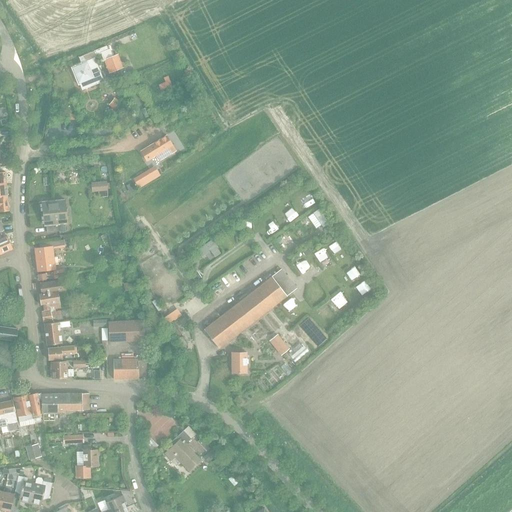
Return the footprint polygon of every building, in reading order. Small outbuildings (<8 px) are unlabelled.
[(71,66),(78,84),(94,77),(87,60),(96,56),(93,50),(78,56),(81,62),(71,66)] [(103,60),(109,73),(123,68),(118,55),(103,60)] [(156,154),(160,160),(176,150),(167,135),(141,151),(147,160),(156,154)] [(107,182),(91,183),(92,193),(107,192),(107,182)] [(0,211),(9,211),(7,196),(0,197),(0,211)] [(59,233),(65,232),(65,223),(67,223),(64,200),(42,202),(44,226),(46,225),(47,232),(59,231),(59,233)] [(0,253),(0,254),(12,249),(7,236),(2,239),(0,234),(0,253)] [(53,256),(51,256),(50,242),(39,243),(39,248),(34,249),(37,271),(55,269),(53,256)] [(203,329),(218,349),(296,288),(281,269),(203,329)] [(48,274),(49,280),(64,277),(63,271),(53,273),(53,274),(48,274)] [(53,309),(60,308),(57,291),(65,290),(64,279),(39,283),(41,294),(39,294),(40,305),(43,305),(44,311),(41,311),(43,322),(52,320),(62,318),(60,310),(50,312),(49,307),(53,306),(53,309)] [(108,322),(109,342),(145,340),(144,320),(108,322)] [(45,324),(47,345),(61,343),(59,322),(45,324)] [(0,338),(16,341),(17,329),(0,326),(0,338)] [(288,349),(277,336),(271,341),(282,354),(288,349)] [(260,342),(263,355),(270,353),(267,340),(260,342)] [(47,348),(48,360),(62,358),(62,354),(74,353),(73,346),(61,347),(47,348)] [(231,352),(232,373),(247,373),(246,352),(231,352)] [(145,360),(138,360),(138,359),(113,359),(113,379),(138,379),(138,377),(146,377),(145,360)] [(73,369),(67,369),(67,361),(51,362),(51,378),(67,378),(67,376),(73,376),(73,369)] [(41,412),(41,394),(41,393),(37,394),(37,393),(29,395),(34,419),(42,417),(41,412)] [(41,394),(41,412),(43,412),(43,420),(54,420),(54,412),(65,412),(65,410),(89,409),(89,393),(41,394)] [(26,420),(34,419),(29,395),(21,396),(26,420)] [(19,422),(26,420),(21,396),(13,398),(19,422)] [(15,433),(20,432),(18,422),(12,400),(0,403),(0,425),(13,423),(15,433)] [(189,471),(200,460),(185,444),(191,439),(183,430),(170,443),(173,446),(165,453),(171,459),(174,455),(189,471)] [(63,435),(63,443),(83,442),(83,434),(63,435)] [(32,446),(35,458),(41,456),(38,444),(32,446)] [(91,445),(83,445),(83,466),(76,467),(76,477),(90,477),(90,466),(98,466),(97,450),(91,450),(91,445)] [(29,459),(35,458),(32,446),(26,447),(29,459)] [(216,454),(212,450),(205,456),(209,461),(216,454)] [(30,504),(35,483),(27,481),(28,478),(18,476),(15,491),(21,492),(19,501),(30,504)] [(35,483),(30,504),(41,506),(43,497),(49,498),(52,483),(42,481),(41,478),(38,477),(36,479),(35,483)] [(4,492),(0,509),(10,511),(14,494),(4,492)] [(114,511),(126,507),(122,498),(124,497),(123,495),(105,502),(108,509),(101,511),(114,511)]
